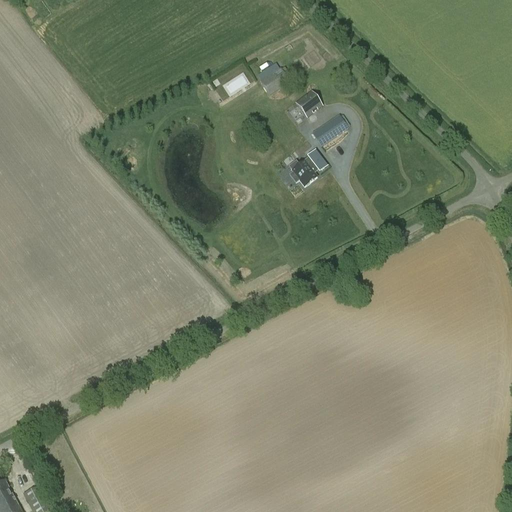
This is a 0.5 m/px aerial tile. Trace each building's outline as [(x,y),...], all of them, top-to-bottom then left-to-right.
[(270,98),(290,85),(281,71),(278,72),(261,84),(270,98)] [(307,120),(323,108),(312,93),(295,105),(307,120)] [(321,148),(348,130),(339,117),(312,135),(321,148)] [(304,189),(317,180),(305,164),(292,173),(304,189)] [(352,305),(358,300),(354,296),(348,301),(352,305)] [(0,511),(20,511),(5,483),(0,485),(0,511)] [(23,496),(31,511),(51,511),(43,496),(44,495),(40,487),(23,496)]
